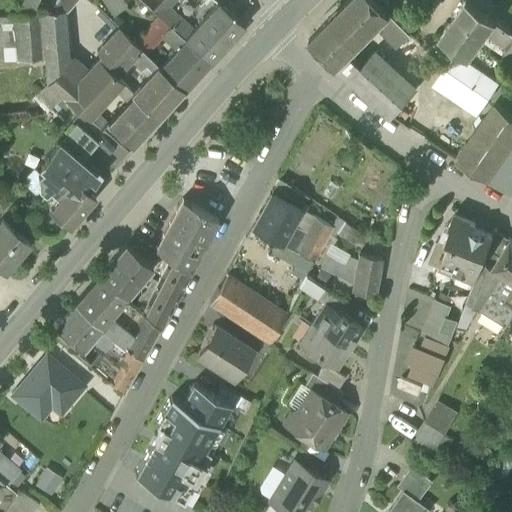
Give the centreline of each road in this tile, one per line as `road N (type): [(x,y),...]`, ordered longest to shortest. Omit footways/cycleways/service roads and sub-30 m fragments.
road 1 (residential): [(317,77),(80,511)]
road 2 (secondary): [(267,37),(0,348)]
road 3 (residential): [(420,159),(341,511)]
road 4 (residential): [(317,77),(420,159)]
